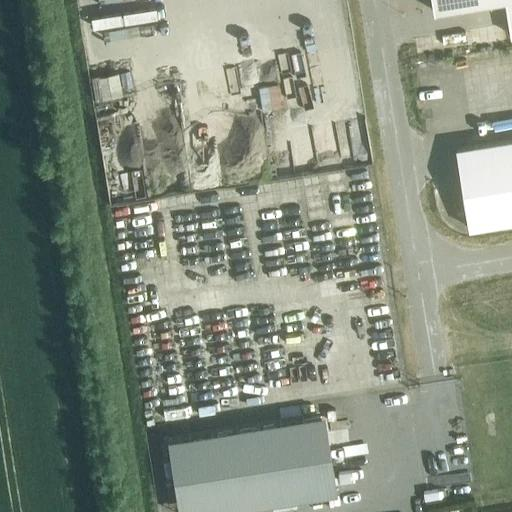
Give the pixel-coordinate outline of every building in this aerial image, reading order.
[(506,0),(511,33),(511,0),(432,0),(434,11),(502,0),(506,0)] [(106,64),(109,88),(129,85),(126,61),(106,64)] [(186,65),(188,88),(199,87),(197,64),(186,65)] [(286,70),(288,101),(302,100),(300,69),(286,70)] [(511,220),(511,138),(456,148),(469,227),(511,220)] [(204,162),(220,161),(220,152),(203,152),(204,162)] [(201,305),(175,308),(177,321),(202,318),(201,305)]
